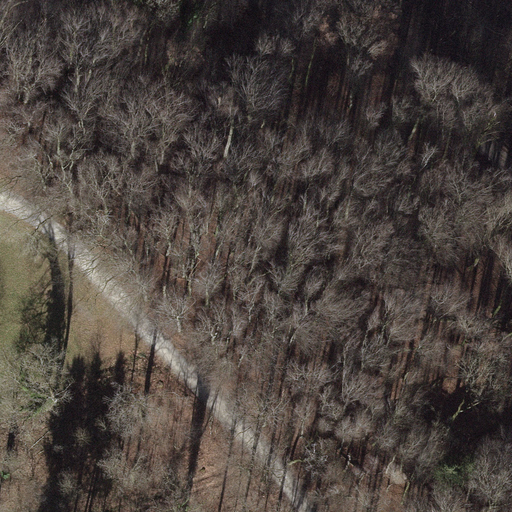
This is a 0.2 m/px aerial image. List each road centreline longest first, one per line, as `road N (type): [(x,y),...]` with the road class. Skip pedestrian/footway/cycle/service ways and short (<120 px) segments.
road 1 (track): [(309,511),(79,252),(0,199)]
road 2 (track): [(511,167),(423,71),(368,33),(256,0)]
